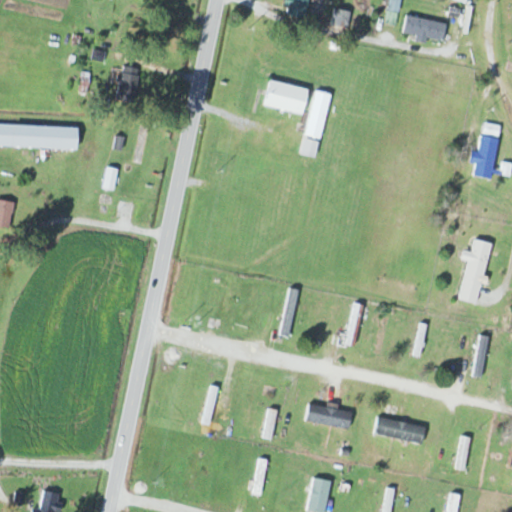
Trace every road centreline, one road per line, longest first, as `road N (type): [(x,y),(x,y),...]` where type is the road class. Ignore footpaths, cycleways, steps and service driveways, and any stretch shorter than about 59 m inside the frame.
road 1 (secondary): [(106,511),(213,0)]
road 2 (residential): [(145,331),(511,411)]
road 3 (residential): [(210,18),(440,62),(460,55)]
